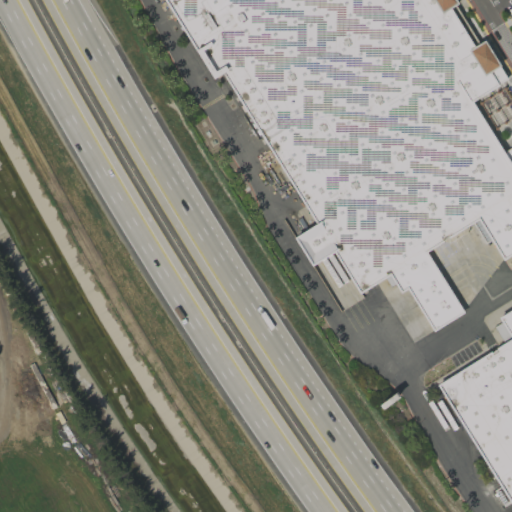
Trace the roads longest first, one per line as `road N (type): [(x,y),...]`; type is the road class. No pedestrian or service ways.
road 1 (motorway): [(4,0),(181,301),(328,511)]
road 2 (motorway): [(382,511),(221,270),(59,0)]
